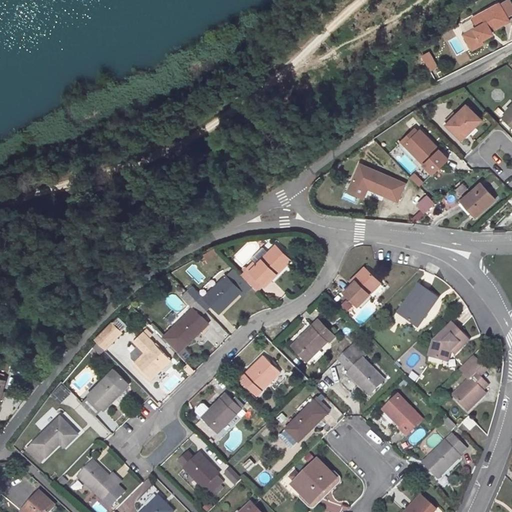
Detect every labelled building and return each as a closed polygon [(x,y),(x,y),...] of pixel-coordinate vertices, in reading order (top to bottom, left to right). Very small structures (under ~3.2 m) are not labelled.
[(506,0),(499,4),(506,17),(511,14),(511,5),(509,0),(506,0)] [(499,3),(472,18),(476,27),(475,32),(465,38),(471,50),(482,44),(480,41),(490,36),(491,31),(508,21),(506,17),(499,4),(499,3)] [(465,38),(475,32),(476,27),(463,35),(465,38)] [(422,57),(430,70),(436,66),(428,53),(422,57)] [(481,119),(466,104),(456,114),(453,117),(450,114),(445,120),(448,123),(447,124),(461,139),(481,119)] [(511,105),(507,111),(508,112),(502,117),(511,126),(511,105)] [(420,129),(405,144),(430,169),(440,159),(435,154),(440,149),(420,129)] [(353,181),(397,200),(403,185),(398,182),(399,180),(360,163),(353,181)] [(409,179),(420,185),(424,178),(413,172),(409,179)] [(468,188),(463,182),(456,188),(461,193),(468,188)] [(481,182),(461,200),(476,216),(495,199),(481,182)] [(345,192),(343,198),(355,202),(357,196),(345,192)] [(426,211),(436,202),(428,194),(419,204),(423,208),(426,211)] [(423,208),(413,218),(416,221),(426,211),(423,208)] [(291,260),(276,245),(256,264),(254,262),(248,268),(265,286),(291,260)] [(352,283),(367,269),(364,266),(350,280),(352,283)] [(352,283),(343,291),(358,306),(381,283),(367,269),(352,283)] [(219,313),(241,291),(226,276),(221,281),(212,289),(204,297),(193,286),(187,291),(206,311),(212,305),(219,313)] [(215,276),(207,284),(212,289),(221,281),(215,276)] [(418,327),(439,299),(419,285),(407,302),(411,304),(402,316),(418,327)] [(345,299),(339,306),(346,312),(352,305),(345,299)] [(407,302),(399,314),(402,316),(411,304),(407,302)] [(162,337),(180,353),(209,321),(191,305),(162,337)] [(127,325),(118,316),(113,322),(121,330),(127,325)] [(308,360),(327,341),(329,342),(335,336),(319,319),(293,345),(308,360)] [(122,332),(121,330),(113,322),(95,339),(105,349),(122,332)] [(449,353),(451,351),(452,352),(453,352),(456,355),(470,341),(453,323),(434,342),(430,358),(445,362),(447,352),(449,353)] [(145,353),(136,361),(150,377),(152,378),(171,360),(149,337),(145,333),(144,332),(134,341),(145,353)] [(348,373),(369,395),(384,380),(363,358),(359,362),(348,350),(339,359),(350,371),(348,373)] [(281,371),(274,365),(264,355),(240,379),(257,395),(281,371)] [(468,411),(487,393),(483,389),(488,384),(481,376),(477,373),(483,366),(475,357),(461,371),(469,379),(453,395),(468,411)] [(136,361),(134,364),(148,379),(150,377),(136,361)] [(481,376),(487,370),(483,366),(477,373),(481,376)] [(30,396),(40,382),(31,375),(21,388),(30,396)] [(108,375),(89,395),(104,410),(123,390),(108,375)] [(52,392),(71,410),(80,401),(61,382),(52,392)] [(217,432),(242,408),(226,392),(202,417),(217,432)] [(383,409),(400,426),(398,427),(405,434),(422,417),(399,394),(383,409)] [(328,412),(314,399),(286,428),(299,441),(328,412)] [(65,438),(69,443),(79,433),(61,416),(33,443),(46,457),(60,443),(65,438)] [(477,424),(469,416),(463,423),(471,430),(477,424)] [(465,449),(451,435),(423,463),(438,478),(460,456),(459,455),(465,449)] [(69,443),(65,438),(60,443),(65,447),(69,443)] [(200,453),(184,468),(210,495),(224,482),(218,475),(220,473),(200,453)] [(93,461),(110,477),(114,474),(97,457),(93,461)] [(242,464),(247,470),(255,464),(250,458),(242,464)] [(311,504),(320,495),(336,478),(318,460),(293,485),(311,504)] [(114,474),(110,477),(93,461),(79,477),(103,500),(121,481),(114,474)] [(235,485),(242,478),(230,466),(223,473),(235,485)] [(443,486),(451,479),(447,473),(438,479),(443,486)] [(76,479),(72,488),(79,491),(83,482),(76,479)] [(41,493),(23,511),(49,511),(55,505),(41,493)] [(314,507),(323,498),(320,495),(311,504),(314,507)] [(421,495),(405,511),(434,511),(437,509),(421,495)] [(173,511),(174,511),(158,496),(142,511),(173,511)] [(95,511),(105,511),(106,511),(98,500),(91,505),(95,511)] [(241,511),(260,511),(251,502),(241,511)]
